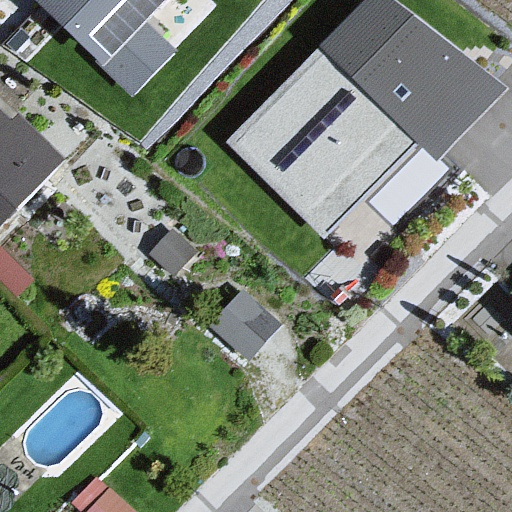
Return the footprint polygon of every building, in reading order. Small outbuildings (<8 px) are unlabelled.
[(36,0),(134,89),(169,52),(149,33),(179,0),(36,0)] [(499,97),(392,0),(364,0),(234,144),(328,230),(368,187),(405,221),(454,167),(444,157),(499,97)] [(0,101),(0,254),(83,168),(38,129),(28,133),(0,101)] [(289,331),(250,301),(220,337),(261,366),(289,331)] [(148,511),(99,464),(70,494),(88,511),(148,511)]
